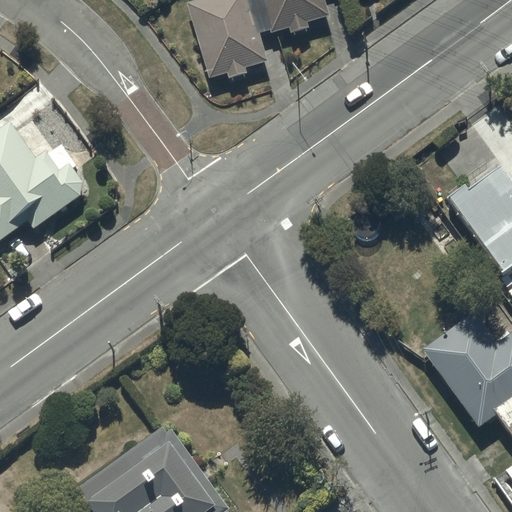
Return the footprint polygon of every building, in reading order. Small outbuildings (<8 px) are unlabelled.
[(195,0),(187,3),(210,79),(229,74),(230,79),(248,74),(247,68),(269,61),(261,33),(271,30),(272,35),(291,29),(292,34),(311,29),(309,22),(331,15),(326,0),(195,0)] [(11,122),(0,129),(0,241),(29,221),(35,229),(81,195),(84,183),(73,168),(77,165),(62,144),(49,153),(47,151),(37,158),(11,122)] [(467,184),(448,197),(505,272),(511,266),(511,179),(503,167),(471,190),(467,184)] [(478,312),(425,350),(481,427),(498,415),(511,435),(511,333),(500,342),(478,312)] [(227,511),(231,509),(173,429),(169,433),(165,427),(125,456),(124,455),(79,487),(96,511),(227,511)]
